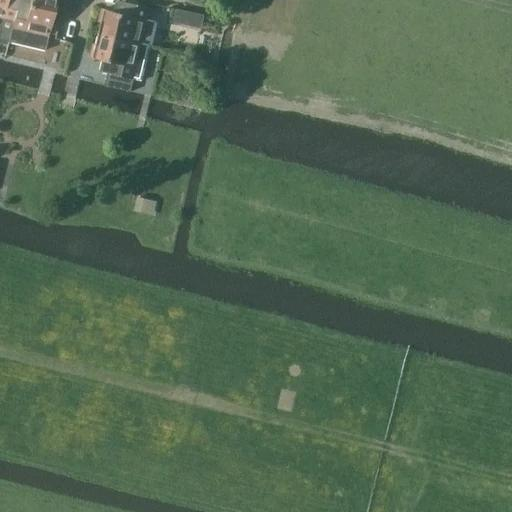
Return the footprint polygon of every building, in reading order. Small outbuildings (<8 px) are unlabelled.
[(18,4),(18,0),(0,0),(0,18),(1,18),(1,20),(12,22),(17,4),(18,4)] [(18,0),(18,4),(17,4),(12,22),(7,42),(43,51),(47,37),(55,0),(18,0)] [(150,8),(124,2),(117,0),(114,12),(102,9),(99,22),(101,23),(99,34),(150,46),(156,22),(148,20),(150,8)] [(176,9),(173,23),(201,30),(204,16),(176,9)] [(150,46),(99,34),(96,45),(94,44),(91,58),(102,60),(99,72),(107,74),(104,86),(130,92),(133,80),(141,82),(150,46)] [(138,197),(134,211),(155,216),(158,202),(138,197)] [(201,360),(195,383),(215,389),(222,366),(201,360)]
